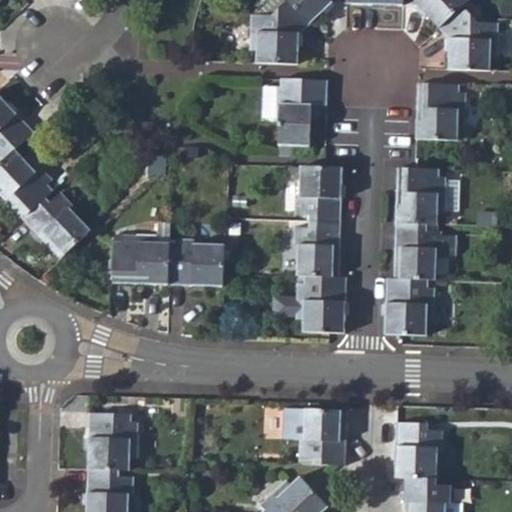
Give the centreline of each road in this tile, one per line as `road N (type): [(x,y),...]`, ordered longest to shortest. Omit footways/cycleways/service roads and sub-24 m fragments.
road 1 (residential): [(363,377),(167,364),(31,339)]
road 2 (residential): [(363,377),(373,74)]
road 3 (residential): [(31,339),(36,511)]
road 4 (residential): [(511,379),(363,377)]
